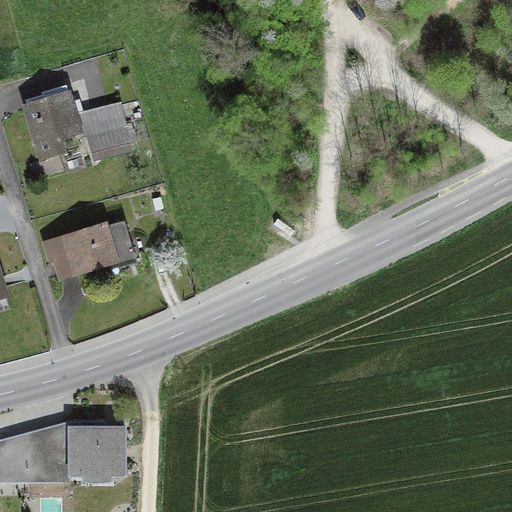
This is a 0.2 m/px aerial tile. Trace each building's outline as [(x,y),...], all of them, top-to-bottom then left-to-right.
[(58,137),(76,131),(73,121),(82,118),(77,102),(69,104),(64,87),(44,93),(45,94),(40,96),(43,104),(25,109),(40,157),(63,150),(58,137)] [(128,145),(123,126),(86,135),(92,154),(128,145)] [(50,244),(60,276),(132,254),(122,222),(50,244)] [(123,468),(123,428),(105,428),(68,428),(68,468),(123,468)] [(57,482),(57,438),(27,438),(27,482),(57,482)] [(0,450),(0,479),(9,479),(9,451),(0,450)]
